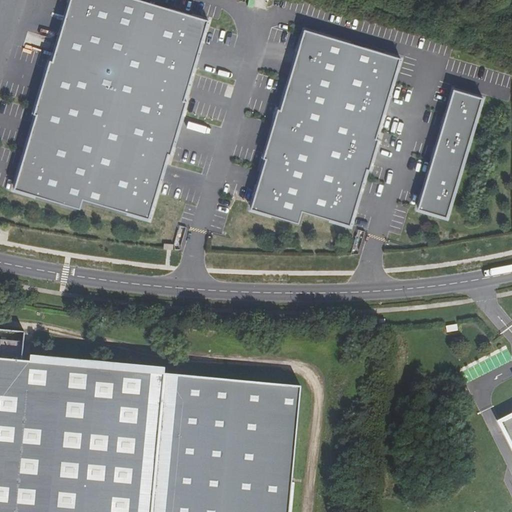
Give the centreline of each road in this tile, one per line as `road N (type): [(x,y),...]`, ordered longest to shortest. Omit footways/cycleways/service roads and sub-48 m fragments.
road 1 (residential): [(0,263),(149,286),(288,295),(412,290),(511,272)]
road 2 (track): [(307,511),(318,385),(304,369),(193,359),(0,323)]
